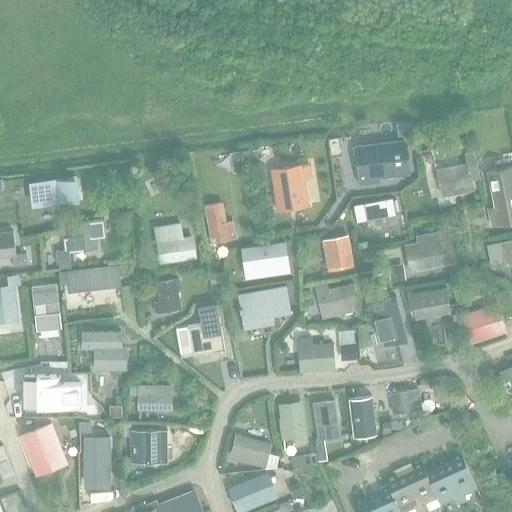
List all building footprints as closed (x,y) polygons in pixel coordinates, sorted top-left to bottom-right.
[(404,141),(356,146),(360,183),(379,181),(378,175),(408,171),(404,141)] [(465,153),(467,163),(437,170),(442,195),(473,188),(471,178),(480,176),(474,151),(465,153)] [(298,205),(308,204),(303,177),(311,176),(309,164),(272,170),(276,200),(296,196),(298,205)] [(495,224),(511,220),(511,165),(491,169),(499,206),(492,208),(495,224)] [(76,198),(74,178),(31,183),(34,203),(76,198)] [(353,205),(356,221),(396,214),(393,197),(353,205)] [(225,222),(222,202),(205,205),(212,241),(235,236),(235,233),(233,233),(231,221),(225,222)] [(103,219),(92,220),(69,223),(71,237),(64,238),(65,252),(68,252),(68,251),(95,248),(94,238),(104,228),(103,219)] [(155,227),(161,262),(185,258),(180,223),(155,227)] [(26,252),(16,253),(13,231),(0,232),(0,256),(12,255),(13,266),(27,264),(26,252)] [(408,258),(414,257),(415,266),(453,258),(449,237),(438,239),(437,233),(417,237),(419,243),(406,245),(408,258)] [(347,235),(323,239),(326,254),(330,253),(333,268),(353,264),(347,235)] [(511,240),(488,245),(492,267),(511,262),(511,240)] [(284,241),(241,248),(245,269),(259,267),(260,275),(288,271),(284,241)] [(68,272),(69,280),(71,293),(123,287),(121,266),(68,272)] [(8,285),(0,285),(0,318),(17,317),(13,285),(20,284),(19,274),(7,275),(8,285)] [(180,288),(179,279),(157,283),(163,311),(180,308),(176,289),(180,288)] [(324,294),(329,315),(359,308),(353,284),(328,290),(327,283),(315,286),(317,295),(324,294)] [(286,284),(238,293),(244,328),(273,323),(271,314),(291,311),(286,284)] [(411,294),(415,318),(451,311),(446,287),(411,294)] [(57,290),(33,293),(34,303),(46,302),(47,313),(35,314),(37,329),(61,326),(57,290)] [(396,296),(372,302),(376,317),(374,317),(380,338),(382,338),(384,344),(407,338),(396,296)] [(204,323),(190,326),(195,347),(215,343),(216,347),(225,345),(222,333),(217,303),(201,306),(204,323)] [(495,305),(486,308),(465,315),(474,341),(504,331),(495,305)] [(83,347),(95,348),(95,368),(126,369),(126,346),(121,346),(121,332),(83,332),(83,347)] [(333,368),(333,364),(331,342),(312,344),(311,337),(299,338),(301,370),(333,368)] [(511,367),(501,372),(511,394),(511,367)] [(81,407),(80,383),(56,383),(56,375),(24,375),(24,408),(81,407)] [(138,385),(138,408),(169,408),(170,386),(138,385)] [(393,413),(421,410),(418,389),(391,392),(393,413)] [(376,432),(371,395),(349,398),(354,435),(376,432)] [(317,429),(338,426),(334,400),(314,403),(317,429)] [(305,441),(300,405),(283,407),(284,417),(281,418),(283,439),(298,437),(299,442),(305,441)] [(51,423),(21,435),(36,474),(66,462),(51,423)] [(131,429),(132,461),(154,461),(154,429),(131,429)] [(239,435),(237,435),(232,453),(240,455),(239,459),(265,465),(270,443),(239,436),(239,435)] [(85,436),(85,481),(109,481),(109,437),(85,436)] [(454,463),(446,467),(463,504),(467,502),(463,494),(477,488),(463,455),(453,460),(454,463)] [(415,473),(407,476),(423,511),(427,510),(424,502),(437,496),(441,504),(426,472),(423,464),(413,469),(415,473)] [(426,472),(441,504),(453,499),(456,507),(463,504),(446,467),(439,470),(437,467),(426,472)] [(276,496),(267,474),(239,485),(248,507),(276,496)] [(388,480),(402,511),(403,511),(404,511),(415,507),(417,511),(422,511),(423,511),(407,476),(397,480),(396,476),(388,480)] [(381,497),(374,500),(379,511),(402,511),(388,480),(387,480),(391,488),(380,493),(381,497)] [(160,505),(160,507),(161,506),(163,511),(204,511),(202,511),(194,491),(160,505)] [(379,511),(374,500),(365,504),(363,500),(353,505),(356,511),(379,511)]
